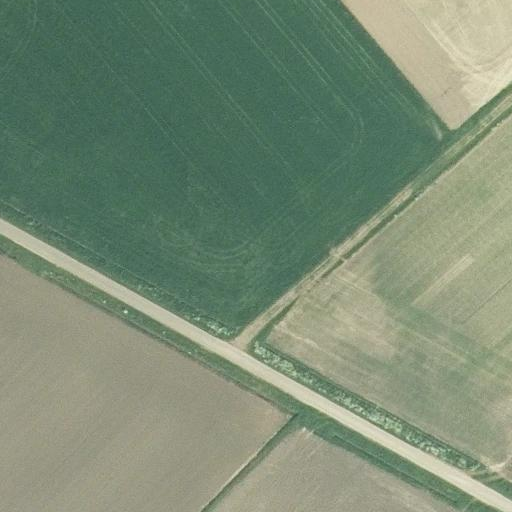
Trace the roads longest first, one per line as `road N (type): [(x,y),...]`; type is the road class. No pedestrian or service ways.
road 1 (unclassified): [(511,508),(0,225)]
road 2 (track): [(511,98),(227,352)]
